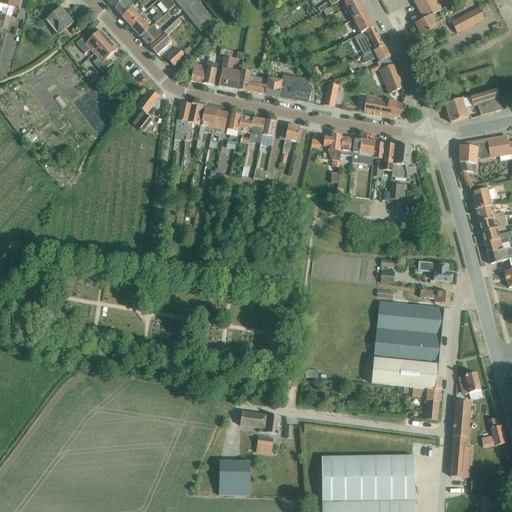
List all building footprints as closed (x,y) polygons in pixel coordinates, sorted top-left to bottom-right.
[(6,16),(8,7),(9,0),(0,0),(0,11),(2,12),(0,20),(0,28),(2,29),(6,16)] [(9,0),(8,7),(6,16),(10,17),(13,14),(17,15),(17,19),(24,20),(26,10),(19,9),(21,0),(9,0)] [(105,0),(113,9),(122,0),(105,0)] [(122,0),(113,9),(121,18),(131,9),(133,7),(128,1),(128,0),(122,0)] [(174,6),(169,0),(157,0),(168,12),(174,6)] [(212,23),(193,0),(176,0),(174,2),(200,33),(212,23)] [(320,13),(337,3),(341,0),(328,0),(326,1),(327,3),(317,9),(320,13)] [(348,12),(361,5),(358,0),(349,0),(343,3),(348,12)] [(418,0),(416,1),(414,2),(423,20),(438,13),(442,11),(436,0),(418,0)] [(248,2),(244,5),(249,11),(253,9),(248,2)] [(365,14),(361,5),(348,12),(353,20),(365,14)] [(175,7),(170,12),(175,17),(180,13),(175,7)] [(325,16),(332,13),(330,7),(323,11),(325,16)] [(131,9),(121,18),(129,26),(138,17),(142,15),(146,11),(142,8),(135,14),(131,9)] [(293,8),(273,19),(275,23),(295,12),(293,8)] [(58,36),(73,24),(60,9),(45,21),(58,36)] [(478,9),(472,12),(473,14),(452,25),(457,34),(484,20),(478,9)] [(423,20),(415,25),(421,37),(436,29),(433,23),(435,22),(434,20),(440,17),(438,13),(423,20)] [(365,14),(353,20),(360,34),(373,28),(365,14)] [(147,21),(142,15),(138,17),(129,26),(140,38),(150,30),(144,23),(147,21)] [(227,24),(224,18),(217,23),(221,28),(227,24)] [(27,19),(25,24),(36,29),(38,23),(27,19)] [(178,19),(160,36),(148,47),(157,56),(171,42),(166,37),(181,23),(178,19)] [(221,28),(217,23),(208,29),(212,34),(221,28)] [(152,27),(150,30),(140,38),(148,47),(160,36),(152,27)] [(359,35),(354,38),(364,57),(365,57),(375,51),(383,47),(373,28),(360,34),(359,35)] [(84,36),(76,44),(84,54),(89,50),(93,54),(97,51),(109,40),(100,30),(89,41),(84,36)] [(97,51),(93,54),(98,59),(93,63),(102,73),(111,65),(106,60),(118,50),(109,40),(97,51)] [(384,48),(383,47),(375,51),(365,57),(364,57),(362,58),(365,63),(376,57),(379,63),(377,64),(380,71),(393,65),(389,58),(389,57),(386,51),(386,50),(384,48)] [(177,49),(167,59),(174,67),(185,57),(177,49)] [(223,57),(218,88),(237,91),(241,71),(240,71),(239,73),(231,71),(233,59),(223,57)] [(206,67),(202,85),(213,87),(218,65),(207,63),(206,67)] [(190,81),(190,83),(202,85),(206,67),(194,65),(190,81)] [(402,86),(393,65),(380,71),(379,71),(382,79),(385,78),(387,83),(392,93),(403,89),(402,86)] [(317,68),(311,71),(314,78),(321,75),(317,68)] [(241,71),(237,91),(265,96),(267,80),(249,77),(250,73),(241,71)] [(98,75),(92,80),(95,84),(101,78),(98,75)] [(267,80),(265,96),(308,104),(311,90),(305,80),(286,76),(280,75),(279,81),(268,79),(267,80)] [(334,108),(338,87),(328,84),(323,106),(334,108)] [(502,111),(496,90),(453,103),(445,105),(450,124),(468,118),(467,115),(466,110),(473,108),(473,107),(477,106),(481,117),(502,111)] [(141,112),(133,124),(143,132),(152,121),(146,116),(159,98),(150,91),(136,108),(141,112)] [(366,98),(363,114),(393,120),(394,118),(402,119),(404,107),(398,106),(399,104),(366,98)] [(176,121),(174,141),(185,143),(187,123),(188,120),(191,106),(178,103),(177,112),(180,112),(179,120),(179,122),(176,121)] [(185,143),(183,159),(188,160),(190,143),(191,130),(192,124),(199,126),(200,120),(203,108),(191,106),(188,120),(187,123),(185,143)] [(198,138),(196,150),(200,151),(204,133),(211,135),(212,129),(214,120),(216,111),(204,109),(200,126),(198,138)] [(211,135),(211,136),(219,137),(218,140),(222,141),(226,120),(228,114),(216,111),(214,120),(212,129),(211,135)] [(227,130),(226,135),(230,136),(229,140),(236,141),(237,132),(240,120),(240,116),(230,114),(229,120),(227,130)] [(240,120),(237,132),(250,135),(252,120),(253,119),(240,116),(240,120)] [(249,139),(248,143),(260,144),(264,121),(253,119),(252,120),(250,135),(249,139)] [(264,121),(260,144),(272,147),(274,139),(277,124),(264,121)] [(281,130),(278,140),(284,141),(282,151),(289,152),(291,144),(289,143),(289,141),(296,142),(299,128),(287,126),(286,131),(281,130)] [(324,137),(323,147),(329,147),(329,150),(334,161),(335,162),(335,167),(339,168),(340,156),(340,153),(342,138),(330,136),(330,138),(324,137)] [(478,149),(459,147),(459,164),(461,170),(462,172),(475,174),(477,161),(500,157),(500,162),(511,159),(511,143),(508,144),(507,137),(478,142),(478,149)] [(340,153),(340,156),(352,157),(352,153),(353,140),(351,140),(351,139),(342,138),(340,153)] [(311,139),(310,148),(319,149),(320,140),(311,139)] [(352,157),(351,163),(372,166),(373,159),(373,156),(374,143),(375,143),(353,140),(352,153),(352,157)] [(227,141),(226,149),(234,150),(235,143),(227,141)] [(374,143),(373,156),(373,159),(379,160),(378,168),(377,168),(376,178),(381,178),(383,161),(384,145),(374,143)] [(383,161),(382,172),(391,172),(392,162),(394,146),(384,145),(383,161)] [(391,172),(391,178),(406,179),(407,175),(416,174),(415,168),(409,169),(409,167),(411,148),(394,146),(392,162),(391,172)] [(46,156),(40,160),(43,165),(49,161),(46,156)] [(255,170),(253,180),(264,182),(266,173),(255,170)] [(487,184),(470,188),(476,211),(493,207),(490,199),(495,197),(493,190),(488,191),(487,184)] [(391,185),(391,186),(390,192),(390,200),(399,201),(400,186),(391,185)] [(493,207),(476,211),(479,223),(496,219),(504,217),(505,217),(504,213),(495,216),(493,207)] [(496,219),(479,223),(482,233),(497,229),(507,227),(504,217),(496,219)] [(497,229),(482,233),(485,244),(500,240),(507,238),(511,237),(511,236),(511,233),(499,236),(497,229)] [(500,240),(485,244),(488,255),(503,251),(510,249),(508,243),(507,238),(500,240)] [(503,251),(488,255),(491,265),(509,260),(511,270),(511,248),(511,249),(510,249),(503,251)] [(451,284),(452,274),(447,274),(448,267),(432,265),(432,264),(419,262),(418,272),(431,273),(431,272),(435,273),(434,282),(451,284)] [(393,273),(381,272),(380,284),(392,285),(393,273)] [(408,296),(409,288),(395,287),(394,295),(408,296)] [(434,304),(449,305),(450,294),(420,290),(419,298),(435,300),(434,304)] [(377,291),(376,297),(392,299),(393,293),(377,291)] [(379,303),(372,370),(437,376),(444,310),(379,303)] [(437,376),(372,370),(371,385),(410,388),(440,391),(442,378),(437,378),(437,376)] [(317,379),(318,372),(306,371),(305,378),(317,379)] [(469,394),(470,400),(482,397),(480,391),(476,374),(458,378),(461,391),(463,390),(465,395),(469,394)] [(413,388),(412,397),(427,399),(424,421),(437,422),(439,403),(440,391),(413,388)] [(459,399),(455,399),(452,437),(454,437),(450,478),(470,479),(473,448),(467,448),(470,403),(459,402),(459,399)] [(241,415),(240,427),(259,429),(259,433),(278,435),(280,418),(244,413),(241,415)] [(490,429),(492,437),(481,439),(484,449),(505,444),(501,426),(490,429)] [(258,438),(256,452),(266,454),(267,448),(272,448),(273,440),(258,438)] [(442,459),(443,442),(430,441),(429,458),(442,459)] [(412,456),(322,458),(323,505),(413,504),(412,456)] [(250,463),(219,463),(219,498),(250,498),(250,463)] [(480,499),(484,511),(494,509),(490,496),(480,499)]
